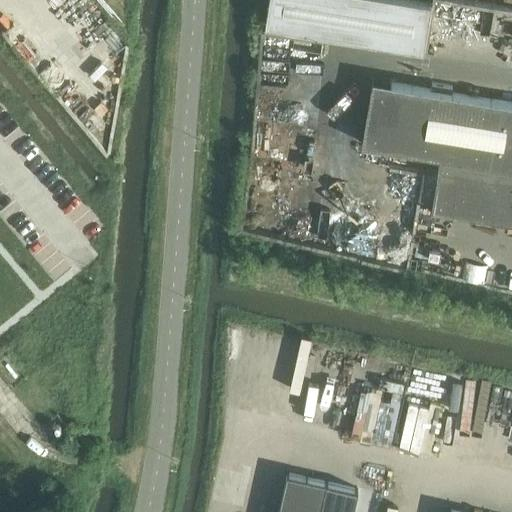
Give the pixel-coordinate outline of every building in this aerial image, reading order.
[(267,0),(264,24),(422,50),(430,3),(411,0),(267,0)] [(430,83),(430,88),(390,81),(379,145),(438,155),(436,169),(426,168),(421,195),(431,197),(429,207),(511,220),(511,101),(450,91),(451,86),(430,83)] [(412,362),(411,393),(450,394),(452,363),(412,362)] [(318,511),(326,480),(286,471),(276,511),(318,511)] [(423,501),(420,511),(442,511),(444,504),(423,501)]
